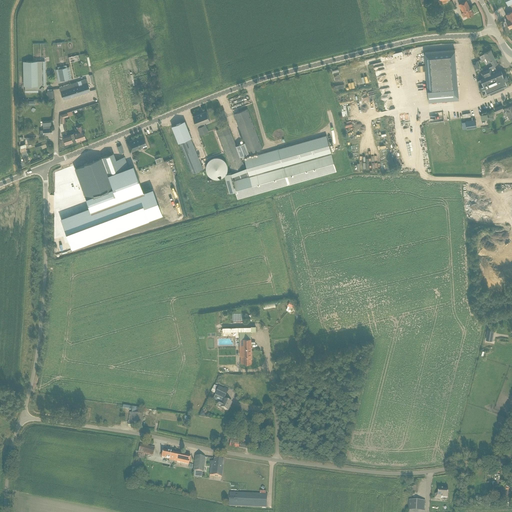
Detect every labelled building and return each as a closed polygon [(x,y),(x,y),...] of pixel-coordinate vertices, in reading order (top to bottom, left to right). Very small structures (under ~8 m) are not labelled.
[(459,4),(463,12),(461,13),(463,17),(466,16),(467,17),(474,14),(466,0),(459,4)] [(502,8),(495,11),(498,18),(506,14),(502,8)] [(424,52),(429,102),(459,100),(455,50),(424,52)] [(479,56),(481,60),(486,58),(488,61),(490,60),(494,67),(497,65),(494,59),(495,58),(491,50),(484,53),(484,54),(479,56)] [(25,90),(41,90),(44,88),(43,87),(43,61),(23,61),(23,86),(24,86),(25,90)] [(69,79),(67,67),(57,69),(60,81),(69,79)] [(481,73),(483,78),(492,74),(490,69),(481,73)] [(483,78),(477,81),(480,87),(479,87),(480,90),(485,88),(487,95),(508,86),(505,80),(507,79),(506,76),(505,76),(504,74),(503,75),(501,71),(492,74),(483,78)] [(59,87),(63,99),(90,91),(86,79),(59,87)] [(247,109),(234,114),(235,117),(235,118),(236,119),(245,143),(249,154),(262,149),(247,109)] [(210,121),(206,112),(193,117),(197,126),(210,121)] [(465,121),(467,129),(477,128),(475,120),(465,121)] [(179,143),(190,138),(192,138),(185,121),(171,126),(178,143),(179,143)] [(62,137),(65,145),(76,141),(76,142),(85,138),(81,125),(77,127),(78,131),(73,133),(74,133),(62,137)] [(228,126),(216,130),(218,135),(235,179),(247,175),(245,171),(240,157),(236,146),(230,130),(228,126)] [(226,174),(225,177),(229,193),(236,192),(237,192),(239,199),(336,171),(331,153),(326,135),(245,158),(248,170),(245,171),(247,175),(235,179),(235,180),(234,181),(231,173),(227,174),(226,174)] [(126,143),(129,152),(138,149),(137,147),(146,144),(143,136),(126,143)] [(179,143),(192,174),(203,169),(190,138),(179,143)] [(245,143),(236,146),(240,157),(249,154),(245,143)] [(25,144),(21,145),(22,148),(20,148),(23,158),(29,157),(25,144)] [(113,153),(101,158),(108,175),(128,168),(124,157),(115,160),(113,153)] [(208,160),(208,161),(207,162),(206,163),(206,164),(206,165),(205,166),(205,167),(205,168),(205,169),(205,170),(206,171),(206,173),(207,174),(207,175),(208,175),(208,176),(209,177),(210,177),(211,178),(212,179),(213,179),(215,179),(216,179),(217,179),(219,179),(220,179),(221,178),(222,178),(223,177),(224,176),(225,175),(226,174),(226,173),(227,172),(227,171),(227,170),(228,169),(228,168),(227,167),(227,166),(227,165),(227,164),(226,163),(225,162),(225,161),(224,160),(223,159),(222,159),(222,158),(221,158),(220,158),(219,157),(218,157),(217,157),(216,157),(215,157),(214,157),(213,158),(212,158),(211,158),(210,159),(209,160),(208,160)] [(84,165),(75,168),(86,198),(112,188),(108,175),(101,158),(84,164),(84,165)] [(60,173),(69,201),(83,196),(75,169),(60,173)] [(66,218),(61,220),(72,249),(148,220),(138,194),(105,206),(102,213),(96,210),(90,212),(67,220),(66,218)] [(290,299),(286,311),(293,313),(297,301),(290,299)] [(208,334),(207,333),(207,342),(208,344),(215,344),(215,333),(223,333),(223,349),(227,349),(227,346),(239,346),(240,356),(241,356),(241,364),(251,363),(251,333),(256,333),(256,326),(251,327),(223,328),(223,327),(208,327),(208,334)] [(215,394),(224,399),(227,391),(219,387),(215,394)] [(221,404),(217,402),(216,406),(227,411),(231,403),(223,400),(221,404)] [(141,415),(142,409),(132,407),(132,408),(129,408),(129,410),(132,411),(131,413),(130,413),(128,425),(141,427),(143,415),(141,415)] [(239,447),(245,449),(246,445),(239,443),(240,442),(230,440),(229,446),(239,448),(239,447)] [(138,452),(153,456),(155,448),(140,444),(138,452)] [(184,464),(189,465),(190,456),(163,450),(161,458),(166,459),(174,460),(174,461),(184,464)] [(193,471),(203,472),(205,457),(195,456),(193,471)] [(221,473),(223,460),(214,459),(213,465),(211,465),(209,475),(221,477),(222,473),(221,473)] [(435,499),(441,499),(441,498),(448,498),(448,490),(441,489),(441,488),(438,488),(438,495),(435,494),(435,499)] [(229,506),(267,508),(267,494),(229,493),(229,506)] [(424,511),(425,501),(409,500),(408,510),(408,511),(424,511)]
